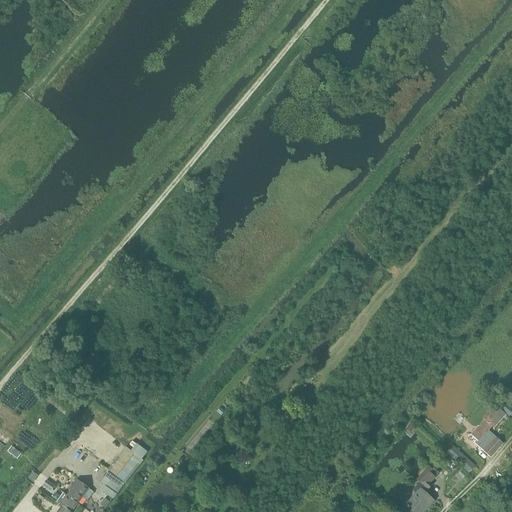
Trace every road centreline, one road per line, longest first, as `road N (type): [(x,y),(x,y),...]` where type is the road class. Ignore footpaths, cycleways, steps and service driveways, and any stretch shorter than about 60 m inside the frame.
road 1 (track): [(326,0),(0,388)]
road 2 (track): [(253,317),(103,220)]
